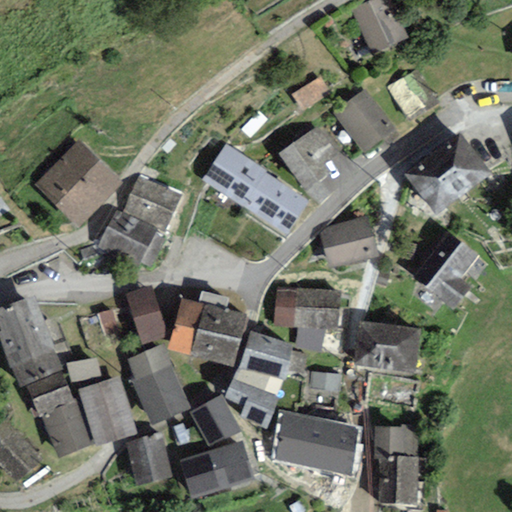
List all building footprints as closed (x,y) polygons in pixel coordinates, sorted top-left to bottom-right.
[(391,0),(375,0),(352,11),(372,55),(409,38),(391,0)] [(416,69),(386,88),(409,122),(439,103),(416,69)] [(319,77),(291,95),(303,113),(331,95),(319,77)] [(365,89),(333,114),(364,154),(397,129),(365,89)] [(336,154),(316,127),(279,155),(306,191),(331,173),(324,163),(336,154)] [(461,132),(404,175),(435,217),(492,173),(461,132)] [(124,183),(78,140),(34,186),(79,229),(124,183)] [(267,171),(225,144),(200,181),(286,237),(309,202),(265,174),(267,171)] [(181,196),(138,176),(122,211),(165,231),(181,196)] [(165,231),(122,211),(117,208),(99,246),(150,270),(168,232),(165,231)] [(367,218),(320,230),(327,270),(378,257),(367,218)] [(478,257),(448,233),(413,276),(454,309),(471,287),(460,279),(478,257)] [(150,286),(124,295),(141,346),(167,338),(150,286)] [(340,292),(277,287),(274,326),(297,328),(325,330),(337,331),(340,292)] [(35,296),(0,308),(0,330),(1,332),(0,332),(0,342),(10,369),(12,368),(19,387),(63,371),(35,296)] [(248,317),(182,298),(167,350),(233,369),(248,317)] [(421,329),(359,322),(354,367),(416,375),(421,329)] [(321,352),(325,330),(297,328),(295,349),(321,352)] [(294,345),(250,331),(239,368),(283,381),(294,345)] [(164,345),(126,360),(152,425),(191,410),(164,345)] [(97,358),(66,364),(70,384),(101,377),(97,358)] [(276,397),(283,381),(239,368),(233,380),(276,397)] [(342,376),(310,372),(308,388),(340,392),(342,376)] [(62,373),(27,387),(37,414),(40,412),(73,400),(62,373)] [(119,377),(78,390),(96,448),(138,435),(119,377)] [(279,398),(276,397),(233,380),(225,397),(228,406),(251,423),(266,430),(279,398)] [(222,395),(189,413),(208,447),(240,431),(222,395)] [(76,399),(73,400),(40,412),(58,459),(94,445),(76,399)] [(362,427),(279,411),(269,460),(353,476),(362,427)] [(7,419),(0,424),(0,466),(16,485),(43,461),(7,419)] [(418,428),(374,427),(374,459),(378,459),(378,463),(418,464),(418,428)] [(160,434),(126,443),(137,487),(172,478),(160,434)] [(243,441),(178,460),(190,500),(255,480),(243,441)] [(418,464),(378,463),(379,503),(418,506),(418,464)]
